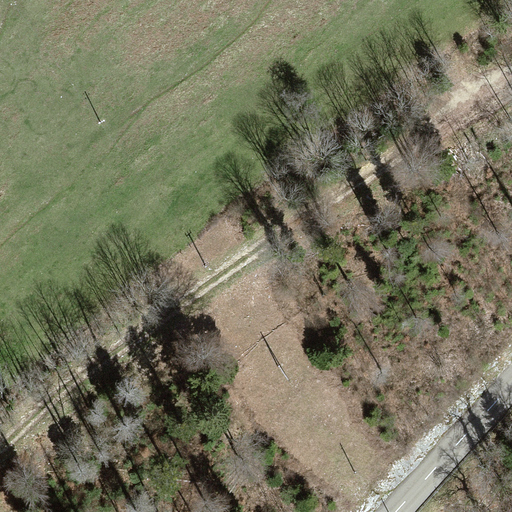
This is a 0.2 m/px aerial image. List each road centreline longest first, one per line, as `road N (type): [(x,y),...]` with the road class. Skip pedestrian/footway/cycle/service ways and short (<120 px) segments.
road 1 (track): [(511,74),(197,290),(0,444)]
road 2 (secondary): [(394,511),(511,383)]
